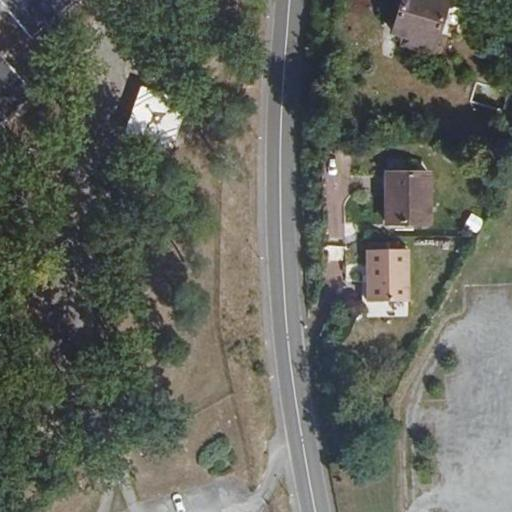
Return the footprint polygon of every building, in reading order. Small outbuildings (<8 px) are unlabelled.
[(81,0),(0,0),(0,113),(29,90),(0,55),(0,13),(9,6),(35,38),(57,20),(81,0)] [(425,58),(446,10),(420,0),(400,0),(389,25),(405,31),(398,47),(425,58)] [(200,73),(150,57),(121,143),(171,159),(200,73)] [(433,220),(432,170),(384,171),(386,221),(433,220)] [(105,220),(90,270),(176,298),(192,248),(105,220)] [(410,247),(400,248),(366,249),(365,301),(410,299),(410,247)]
